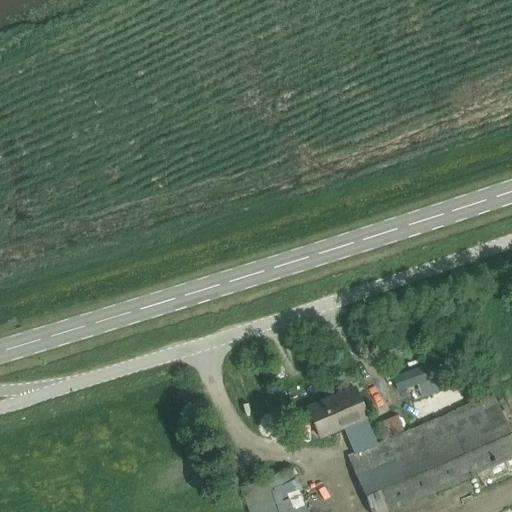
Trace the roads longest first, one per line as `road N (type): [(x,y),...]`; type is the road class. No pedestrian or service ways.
road 1 (secondary): [(0,351),(511,192)]
road 2 (unclassified): [(57,389),(511,240)]
